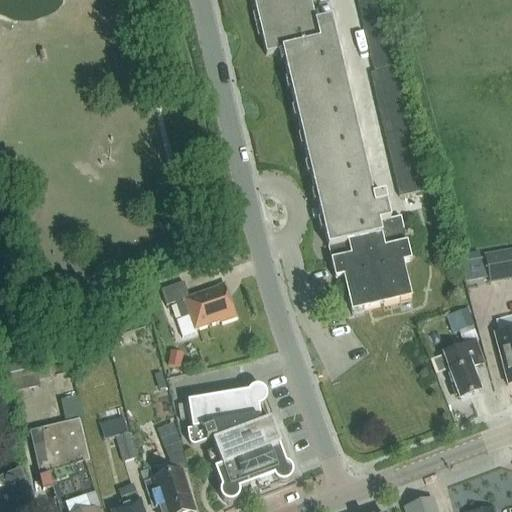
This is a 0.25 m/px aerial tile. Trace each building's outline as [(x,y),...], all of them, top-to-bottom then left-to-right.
[(281,54),(334,281),(342,279),(351,314),(411,300),(402,265),(410,263),(400,219),(389,222),(384,197),(372,200),(330,21),(315,25),(308,0),(252,0),(265,57),(281,54)] [(384,5),(382,0),(357,0),(360,11),(384,5)] [(387,18),(384,5),(360,11),(363,24),(387,18)] [(399,69),(387,18),(363,24),(375,74),(395,70),(399,69)] [(371,75),(374,88),(398,82),(395,70),(375,74),(371,75)] [(374,88),(377,100),(401,94),(398,82),(374,88)] [(377,100),(379,112),(403,107),(401,94),(377,100)] [(403,107),(379,112),(382,125),(406,119),(403,107)] [(382,125),(385,137),(409,131),(406,119),(382,125)] [(412,143),(409,131),(385,137),(388,149),(412,143)] [(388,149),(391,161),(415,155),(412,143),(388,149)] [(418,168),(415,155),(391,161),(394,173),(418,168)] [(394,173),(397,186),(421,180),(418,168),(394,173)] [(424,192),(421,180),(397,186),(400,198),(424,192)] [(511,251),(485,257),(489,282),(511,277),(511,251)] [(237,320),(231,304),(230,305),(224,288),(189,300),(184,285),(161,293),(167,308),(176,305),(181,321),(190,318),(195,332),(220,323),(221,325),(237,320)] [(451,316),(457,332),(473,327),(467,310),(451,316)] [(511,331),(494,336),(507,387),(511,385),(511,331)] [(472,371),(483,367),(475,347),(444,358),(450,372),(448,373),(459,402),(480,394),(472,371)] [(171,353),(167,367),(179,370),(183,355),(171,353)] [(11,388),(51,380),(46,357),(6,365),(11,388)] [(238,491),(263,481),(272,478),(276,483),(281,485),(287,483),(291,479),(292,474),(290,468),(285,465),(270,424),(265,426),(259,392),(187,405),(192,431),(187,432),(189,443),(191,447),(195,447),(211,441),(221,468),(214,470),(221,489),(219,494),(221,500),(225,503),(231,504),(236,501),(239,496),(238,491)] [(29,434),(42,492),(51,490),(58,511),(97,511),(82,465),(88,464),(78,423),(29,434)] [(130,435),(115,439),(122,464),(137,460),(130,435)] [(152,483),(143,485),(147,499),(149,498),(153,511),(160,509),(161,511),(193,511),(185,486),(187,484),(183,473),(187,472),(181,446),(164,450),(168,464),(148,472),(152,483)] [(29,511),(34,510),(19,472),(0,480),(0,511),(29,511)] [(142,511),(139,502),(136,495),(120,501),(123,508),(113,511),(142,511)] [(434,511),(432,502),(404,510),(404,511),(434,511)]
